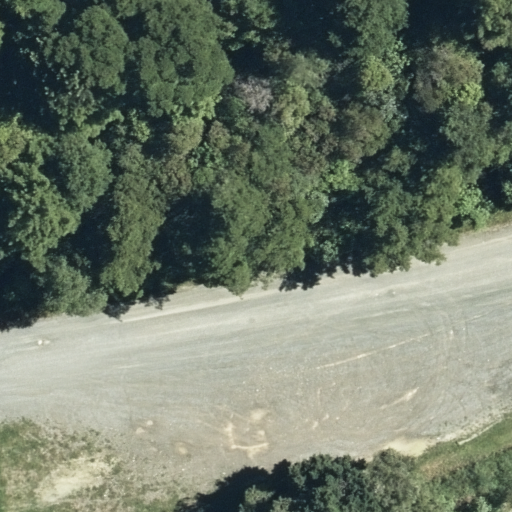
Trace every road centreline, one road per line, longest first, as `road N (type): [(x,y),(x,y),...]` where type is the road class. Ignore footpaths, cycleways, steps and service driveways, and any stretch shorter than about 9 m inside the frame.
road 1 (track): [(511,97),(233,131),(0,250)]
road 2 (unclassified): [(511,263),(380,297),(0,361)]
